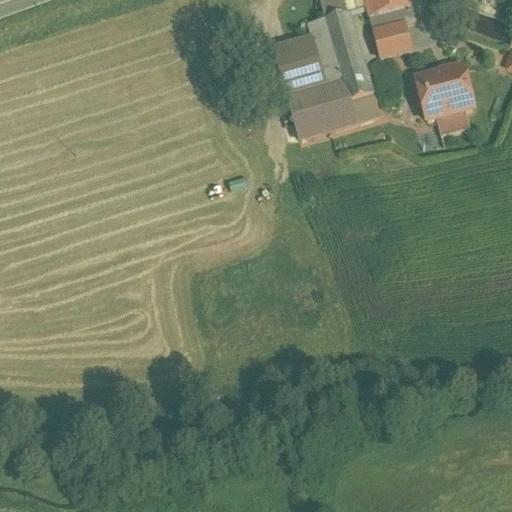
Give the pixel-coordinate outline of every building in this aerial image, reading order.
[(409,0),(363,0),(374,40),(417,29),(409,0)] [(342,1),(320,7),(326,27),(348,20),(342,1)] [(326,27),(309,31),(313,44),(274,55),(288,103),(324,92),(336,136),(380,123),(367,78),(353,31),(352,31),(349,20),(348,20),(326,27)] [(442,80),(417,86),(423,108),(421,111),(424,122),(427,124),(428,127),(438,125),(466,117),(474,115),(464,74),(457,76),(454,75),(443,77),(442,80)] [(466,117),(438,125),(442,142),(470,134),(466,117)]
